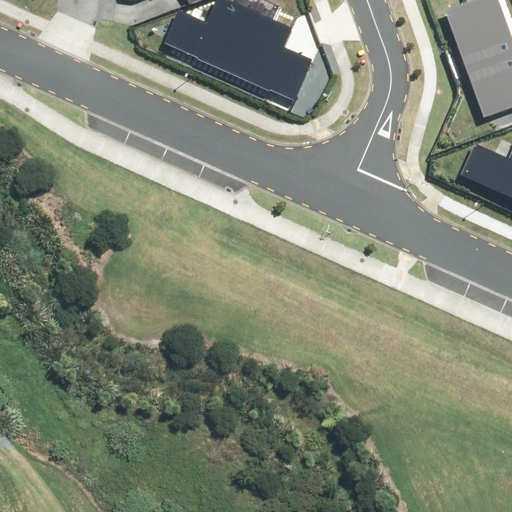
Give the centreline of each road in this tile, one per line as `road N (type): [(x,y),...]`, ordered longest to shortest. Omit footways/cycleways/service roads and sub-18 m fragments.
road 1 (residential): [(357,195),(53,69)]
road 2 (residential): [(368,0),(389,91),(357,195)]
road 3 (residential): [(511,259),(357,195)]
